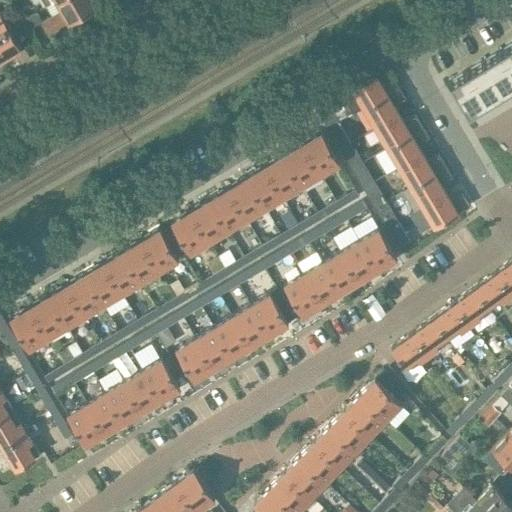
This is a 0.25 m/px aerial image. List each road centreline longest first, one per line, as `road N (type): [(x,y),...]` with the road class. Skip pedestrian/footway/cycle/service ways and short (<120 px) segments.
road 1 (residential): [(87,511),(511,234)]
road 2 (residential): [(406,55),(379,52),(304,96),(288,119),(0,283)]
road 3 (residential): [(511,215),(406,55)]
road 4 (residential): [(0,103),(154,13)]
